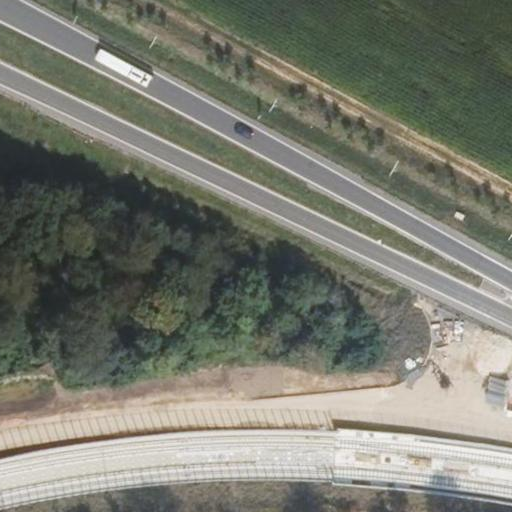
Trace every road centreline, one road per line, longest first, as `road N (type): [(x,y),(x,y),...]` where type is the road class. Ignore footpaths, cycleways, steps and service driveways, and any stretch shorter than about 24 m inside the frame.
road 1 (primary): [(511,274),(0,3)]
road 2 (primary): [(0,84),(511,329)]
road 3 (track): [(202,0),(511,136)]
